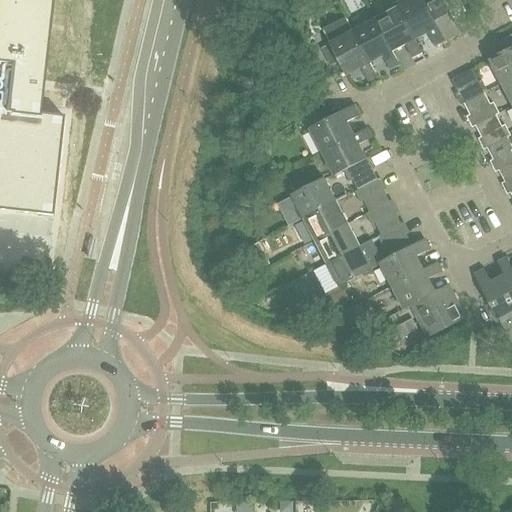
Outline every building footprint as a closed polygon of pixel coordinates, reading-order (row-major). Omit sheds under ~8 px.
[(39,114),(41,90),(51,0),(0,0),(0,209),(51,215),(62,116),(39,114)] [(423,0),(413,0),(399,8),(415,40),(416,39),(429,33),(436,46),(445,41),(425,3),(423,0)] [(462,32),(455,18),(445,0),(432,0),(425,3),(445,41),(462,32)] [(423,53),(416,39),(415,40),(399,8),(376,20),(393,52),(394,51),(407,44),(414,58),(423,53)] [(325,33),(331,44),(347,75),(362,68),(369,81),(379,76),(372,63),(371,63),(354,31),(348,20),(325,33)] [(376,20),(354,31),(371,63),(372,63),(384,56),(391,70),(401,65),(394,51),(393,52),(376,20)] [(502,84),(511,79),(511,36),(500,42),(506,53),(491,61),(502,84)] [(316,65),(305,78),(314,86),(325,73),(316,65)] [(511,79),(502,84),(511,101),(511,79)] [(483,81),(462,92),(467,102),(488,91),(483,81)] [(473,115),(478,124),(478,125),(500,113),(495,104),(473,115)] [(356,105),(340,114),(310,129),(323,153),(355,136),(348,123),(361,116),(356,105)] [(490,147),(508,138),(511,136),(507,126),(485,137),(490,147)] [(335,176),(345,171),(367,159),(360,145),(373,138),(368,129),(355,136),(323,153),(335,176)] [(511,160),(511,163),(501,169),(502,169),(511,164),(511,151),(509,153),(511,160)] [(350,182),(374,169),(368,159),(367,159),(345,171),(350,182)] [(292,196),(305,219),(338,202),(325,179),(292,196)] [(361,203),(385,191),(379,180),(356,192),(361,203)] [(338,202),(305,219),(316,241),(349,224),(338,202)] [(373,225),(397,213),(391,202),(367,215),(373,225)] [(316,241),(328,264),(361,247),(349,224),(316,241)] [(384,247),(408,235),(402,224),(379,236),(384,247)] [(373,240),(361,247),(328,264),(340,287),(381,266),(380,264),(384,261),(373,240)] [(393,257),(384,261),(380,264),(381,266),(392,286),(425,269),(418,256),(431,249),(426,240),(393,257)] [(260,243),(248,249),(258,271),(270,264),(260,243)] [(511,289),(511,265),(508,258),(498,263),(505,276),(511,289)] [(405,311),(412,307),(437,292),(430,278),(443,272),(438,262),(425,269),(392,286),(405,311)] [(499,320),(511,313),(511,289),(505,276),(492,282),(485,270),(476,275),(499,320)] [(437,292),(412,307),(420,322),(458,302),(450,285),(437,292)] [(343,287),(341,289),(329,295),(334,305),(348,297),(343,287)] [(467,318),(458,302),(420,322),(429,339),(467,318)] [(342,305),(336,309),(339,315),(346,312),(342,305)] [(393,330),(398,340),(408,334),(406,329),(415,324),(413,319),(393,330)] [(415,324),(406,329),(408,334),(418,329),(415,324)]
